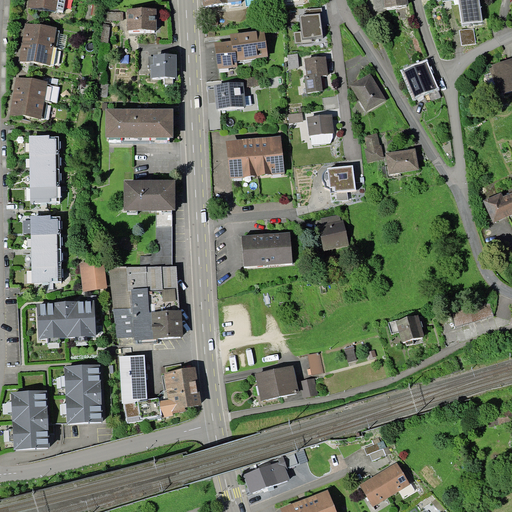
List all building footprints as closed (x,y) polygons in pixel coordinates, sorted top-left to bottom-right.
[(65,0),(29,0),(28,7),(57,11),(57,10),(64,11),(65,0)] [(458,0),(462,24),(482,21),(479,0),(458,0)] [(157,9),(127,9),(128,30),(157,29),(157,9)] [(106,20),(123,20),(123,11),(106,12),(106,20)] [(305,15),(300,16),(302,31),(294,32),(296,45),(312,42),(312,38),(323,37),(320,13),(305,15)] [(207,16),(208,27),(218,26),(217,15),(207,16)] [(22,42),(54,46),(57,28),(26,23),(22,42)] [(103,26),(101,42),(108,43),(110,26),(103,26)] [(474,28),(460,30),(462,46),(476,44),(474,28)] [(231,41),(233,54),(236,54),(237,61),(268,56),(264,30),(230,35),(231,41)] [(233,54),(231,41),(214,43),(218,69),(238,67),(237,61),(236,54),(233,54)] [(54,46),(22,42),(19,61),(50,66),(54,46)] [(139,73),(148,73),(148,69),(148,56),(148,51),(139,51),(139,73)] [(298,53),(287,54),(289,69),(299,68),(298,53)] [(151,78),(177,78),(177,55),(154,55),(154,56),(154,64),(151,64),(151,69),(151,78)] [(304,76),(307,93),(323,91),(321,75),(328,74),(326,56),(304,59),(306,75),(304,76)] [(489,68),(499,94),(502,93),(503,94),(511,90),(511,57),(491,65),(492,67),(489,68)] [(439,88),(427,60),(402,70),(414,98),(428,92),(437,88),(439,88)] [(366,112),(386,100),(370,73),(350,85),(366,112)] [(244,78),(245,87),(261,85),(259,76),(244,78)] [(13,96),(44,101),(47,81),(16,77),(13,96)] [(214,85),(217,110),(246,106),(243,81),(214,85)] [(108,98),(109,84),(101,84),(101,87),(97,86),(97,97),(100,97),(100,98),(108,98)] [(441,96),(437,88),(428,92),(431,100),(441,96)] [(44,101),(13,96),(11,114),(41,119),(44,101)] [(105,137),(173,138),(173,109),(106,108),(105,137)] [(303,121),(302,112),(288,115),(289,123),(303,121)] [(307,117),(309,136),(335,133),(333,114),(307,117)] [(368,163),(384,159),(381,145),(380,145),(377,133),(365,135),(368,148),(365,149),(368,163)] [(50,135),(29,135),(30,155),(59,154),(59,136),(50,136),(50,135)] [(226,140),(230,178),(285,173),(281,135),(226,140)] [(389,174),(419,170),(416,148),(386,153),(389,174)] [(59,154),(30,155),(30,170),(60,169),(59,154)] [(330,188),(332,187),(332,191),(335,190),(335,191),(355,190),(353,166),(328,168),(330,188)] [(60,169),(30,170),(30,187),(60,186),(60,169)] [(172,210),(175,210),(175,180),(124,180),(124,210),(127,210),(137,210),(157,210),(172,210)] [(60,186),(30,187),(31,203),(61,202),(60,186)] [(493,223),(511,214),(511,192),(503,196),(501,192),(483,200),(493,223)] [(172,226),(172,210),(157,210),(157,227),(172,226)] [(51,215),(30,215),(30,220),(23,221),(23,234),(31,233),(31,235),(61,234),(60,216),(51,216),(51,215)] [(324,251),(349,245),(344,220),(341,220),(340,215),(321,219),(323,224),(319,225),(324,251)] [(141,256),(141,266),(147,266),(147,267),(162,266),(173,266),(172,226),(157,227),(156,227),(156,247),(152,247),(152,256),(141,256)] [(244,267),(292,263),(290,232),(242,235),(244,267)] [(61,234),(31,235),(31,250),(61,249),(61,234)] [(61,249),(31,250),(32,267),(62,266),(61,249)] [(80,263),(83,291),(107,288),(104,260),(80,263)] [(62,266),(32,267),(32,283),(62,282),(62,266)] [(180,310),(176,266),(173,266),(162,266),(147,267),(147,266),(141,266),(127,267),(127,266),(109,266),(117,338),(135,337),(135,341),(137,340),(157,339),(183,336),(182,310),(180,310)] [(94,301),(37,304),(39,339),(48,338),(60,338),(76,337),(87,336),(96,336),(94,301)] [(451,312),(455,327),(494,316),(489,302),(451,312)] [(401,342),(424,336),(419,315),(396,320),(401,342)] [(354,346),(345,349),(348,362),(357,360),(354,346)] [(376,356),(374,350),(368,352),(370,358),(376,356)] [(320,352),(308,354),(312,375),(324,373),(320,352)] [(119,357),(122,403),(124,402),(127,423),(143,420),(142,418),(162,415),(160,400),(159,397),(158,398),(148,399),(145,355),(119,357)] [(100,364),(64,365),(67,423),(103,421),(100,364)] [(166,367),(167,372),(182,369),(181,364),(166,367)] [(299,392),(293,365),(255,373),(261,400),(299,392)] [(167,372),(164,372),(165,375),(167,390),(169,399),(160,400),(162,415),(163,418),(174,416),(174,413),(187,411),(186,406),(201,404),(195,367),(182,369),(167,372)] [(315,378),(299,381),(303,397),(318,394),(315,378)] [(47,390),(11,392),(14,450),(50,448),(47,390)] [(158,396),(158,398),(159,397),(160,400),(169,399),(167,390),(165,391),(163,391),(158,396)] [(489,426),(509,421),(507,411),(486,416),(489,426)] [(381,438),(379,438),(372,440),(374,444),(365,448),(367,454),(370,453),(372,461),(386,455),(392,453),(389,447),(387,447),(384,441),(381,438)] [(304,449),(296,452),(296,454),(300,464),(308,461),(304,449)] [(279,462),(244,474),(250,493),(290,480),(287,469),(300,464),(296,454),(284,458),(283,456),(278,458),(279,462)] [(378,474),(391,495),(410,484),(397,462),(378,474)] [(391,495),(378,474),(360,485),(373,507),(391,495)] [(282,511),(336,511),(329,490),(281,508),(282,511)]
